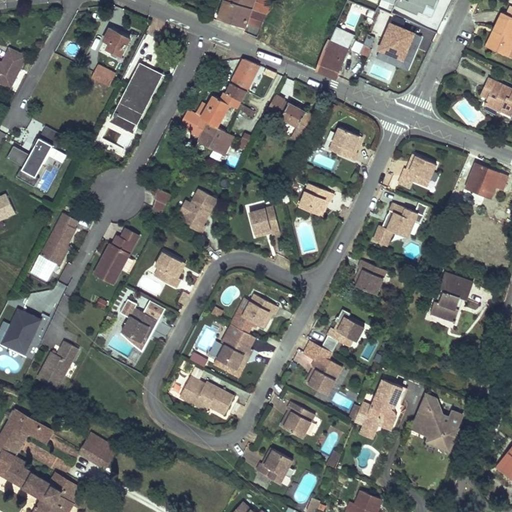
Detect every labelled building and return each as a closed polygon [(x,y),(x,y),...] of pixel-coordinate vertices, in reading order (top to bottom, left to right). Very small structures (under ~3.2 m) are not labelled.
[(224,0),(218,17),(245,27),(247,22),(252,9),(255,0),(224,0)] [(381,0),(378,7),(393,13),(396,5),(430,19),(438,0),(381,0)] [(511,6),(507,15),(502,13),(494,31),(498,32),(490,48),(511,59),(511,6)] [(267,15),(252,9),(247,22),(262,27),(267,15)] [(421,35),(391,23),(378,55),(388,59),(390,53),(391,50),(397,53),(396,55),(410,61),(421,35)] [(330,40),(319,70),(337,78),(338,76),(350,48),(348,47),(354,35),(335,27),(330,40)] [(108,49),(122,56),(130,39),(111,29),(105,41),(110,44),(108,49)] [(494,31),(486,46),(490,48),(498,32),(494,31)] [(0,76),(2,76),(14,82),(27,57),(10,49),(2,64),(0,62),(0,76)] [(244,59),(232,83),(246,90),(259,65),(244,59)] [(100,65),(95,73),(97,74),(112,82),(116,73),(100,65)] [(140,65),(115,114),(136,125),(142,114),(140,112),(147,98),(150,99),(162,76),(140,65)] [(97,74),(94,79),(110,87),(112,82),(97,74)] [(2,76),(0,76),(0,82),(11,88),(14,82),(2,76)] [(505,86),(490,78),(482,95),(490,99),(494,90),(501,93),(505,86)] [(222,99),(238,108),(246,90),(232,83),(228,92),(226,91),(222,99)] [(511,92),(509,91),(511,89),(505,86),(501,93),(494,90),(490,99),(504,106),(502,110),(511,114),(511,92)] [(208,107),(202,119),(196,116),(188,112),(180,128),(186,131),(181,141),(188,144),(193,134),(201,138),(210,122),(217,126),(230,104),(215,95),(208,107)] [(276,95),(268,111),(277,115),(285,100),(276,95)] [(140,112),(142,114),(150,99),(147,98),(140,112)] [(504,106),(490,99),(487,105),(501,112),(502,110),(504,106)] [(203,104),(196,116),(202,119),(208,107),(203,104)] [(293,107),(288,105),(281,118),(297,127),(293,134),(302,138),(313,116),(294,105),(293,107)] [(115,114),(111,121),(133,132),(136,125),(115,114)] [(201,138),(199,142),(224,156),(234,135),(217,126),(210,122),(201,138)] [(63,135),(46,125),(39,138),(37,137),(30,149),(32,150),(31,153),(14,144),(7,157),(24,166),(22,168),(20,167),(15,176),(34,186),(39,177),(35,175),(52,146),(56,148),(63,135)] [(363,134),(340,125),(330,148),(356,159),(359,151),(357,150),(354,149),(357,141),(360,143),(363,134)] [(254,137),(245,133),(238,147),(247,152),(254,137)] [(438,162),(416,153),(413,160),(415,161),(412,168),(410,167),(407,166),(403,174),(428,185),(438,162)] [(509,177),(476,164),(466,188),(486,196),(488,190),(494,193),(496,186),(504,189),(509,177)] [(335,191),(310,181),(300,205),(324,214),(327,206),(324,205),(327,198),(330,199),(332,200),(335,191)] [(217,198),(199,188),(191,203),(185,200),(178,212),(185,216),(190,218),(186,225),(201,233),(205,226),(203,224),(206,219),(204,215),(205,212),(208,214),(217,198)] [(153,207),(162,211),(172,194),(161,189),(156,198),(157,198),(153,207)] [(291,202),(288,190),(282,192),(284,204),(291,202)] [(488,190),(486,196),(491,198),(494,193),(488,190)] [(6,195),(0,197),(0,221),(3,220),(15,214),(6,195)] [(428,206),(420,202),(417,209),(395,201),(392,209),(390,213),(392,214),(391,216),(388,226),(382,224),(376,239),(389,244),(395,230),(410,236),(417,219),(422,221),(428,206)] [(275,205),(250,211),(256,235),(264,234),(263,229),(271,228),(272,232),(272,234),(281,231),(275,205)] [(70,244),(78,228),(76,227),(80,219),(66,211),(43,256),(59,264),(70,244)] [(190,218),(185,216),(181,222),(186,225),(190,218)] [(124,228),(120,237),(135,245),(139,236),(124,228)] [(111,243),(95,274),(114,284),(135,245),(120,237),(118,236),(114,245),(111,243)] [(62,265),(72,245),(70,244),(59,264),(62,265)] [(183,260),(163,250),(155,265),(159,267),(165,270),(160,279),(176,287),(181,278),(178,277),(182,271),(178,269),(183,260)] [(388,268),(363,257),(360,265),(362,266),(364,267),(361,275),(358,274),(354,283),(377,293),(388,268)] [(165,270),(159,267),(155,275),(160,279),(165,270)] [(468,300),(474,284),(445,273),(439,287),(444,289),(439,302),(435,301),(431,311),(450,319),(450,320),(456,322),(460,309),(456,308),(460,297),(464,299),(468,300)] [(439,287),(435,301),(439,302),(444,289),(439,287)] [(279,305),(255,292),(243,315),(265,326),(269,319),(266,317),(269,311),(273,312),(274,313),(279,305)] [(460,297),(456,308),(460,309),(464,299),(460,297)] [(160,320),(134,306),(121,331),(145,344),(149,335),(146,333),(150,326),(154,328),(155,329),(160,320)] [(215,306),(212,312),(220,317),(223,311),(215,306)] [(352,311),(344,307),(340,315),(342,316),(336,327),(333,325),(323,344),(335,350),(341,339),(351,344),(355,338),(358,340),(366,325),(350,316),(352,311)] [(11,338),(8,346),(26,354),(42,321),(20,310),(7,336),(11,338)] [(450,319),(431,311),(430,313),(450,320),(450,319)] [(255,335),(232,323),(229,329),(229,336),(226,343),(217,358),(240,370),(244,363),(241,361),(245,353),(248,355),(250,356),(254,349),(249,346),(255,335)] [(7,336),(3,344),(8,346),(11,338),(7,336)] [(72,362),(80,349),(65,341),(61,349),(68,352),(64,358),(58,355),(53,352),(38,378),(57,389),(65,375),(72,362)] [(68,352),(61,349),(58,355),(64,358),(68,352)] [(341,370),(317,358),(313,366),(315,367),(319,369),(316,375),(312,373),(308,382),(329,393),(341,370)] [(214,388),(214,384),(207,380),(205,383),(191,375),(183,389),(198,397),(194,403),(207,410),(209,405),(225,414),(235,395),(218,386),(217,389),(214,388)] [(363,400),(356,419),(365,423),(377,428),(379,422),(391,427),(399,410),(394,408),(392,407),(393,403),(396,404),(404,385),(384,377),(373,404),(363,400)] [(198,397),(183,389),(180,395),(194,403),(198,397)] [(431,401),(421,397),(411,420),(420,424),(417,431),(425,434),(424,437),(446,446),(454,427),(452,426),(458,414),(448,410),(445,417),(427,409),(431,401)] [(317,412),(292,400),(288,408),(290,409),(293,411),(289,418),(286,416),(282,425),(305,436),(317,412)] [(354,417),(360,404),(356,402),(350,416),(354,417)] [(0,471),(42,497),(33,511),(67,511),(72,504),(76,506),(86,490),(64,477),(58,488),(51,483),(23,467),(26,462),(16,456),(10,453),(25,429),(30,432),(46,442),(53,431),(17,410),(0,437),(0,447),(4,450),(0,456),(0,471)] [(411,420),(408,427),(417,431),(420,424),(411,420)] [(377,428),(365,423),(362,430),(374,435),(377,428)] [(25,429),(10,453),(16,456),(30,432),(25,429)] [(91,432),(80,450),(86,454),(97,436),(91,432)] [(97,436),(86,454),(100,462),(111,444),(97,436)] [(107,466),(118,449),(111,444),(100,462),(107,466)] [(511,446),(496,466),(506,473),(508,471),(511,473),(511,446)] [(294,459),(272,447),(267,456),(270,457),(266,465),(264,463),(262,462),(257,470),(281,483),(285,476),(290,467),(294,459)] [(86,454),(80,450),(79,453),(106,470),(107,466),(100,462),(86,454)] [(328,464),(335,468),(342,454),(335,451),(328,464)] [(285,476),(290,478),(295,470),(290,467),(285,476)] [(57,473),(51,483),(58,488),(64,477),(57,473)] [(86,490),(76,506),(82,510),(92,493),(86,490)] [(355,506),(352,511),(377,511),(382,501),(361,492),(355,506)] [(316,511),(321,501),(314,498),(308,511),(309,511),(316,511)] [(245,511),(250,507),(245,502),(235,511),(245,511)] [(348,503),(344,511),(352,511),(355,506),(348,503)]
